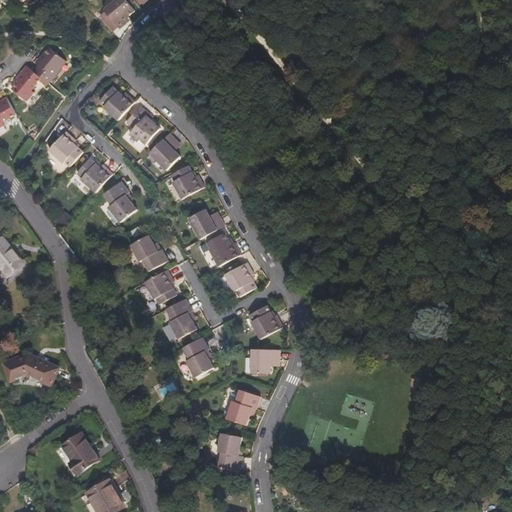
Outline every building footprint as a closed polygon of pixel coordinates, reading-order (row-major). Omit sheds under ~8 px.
[(124,21),(128,17),(135,12),(126,0),(118,0),(105,11),(120,30),(126,25),(124,21)] [(40,67),(34,73),(41,79),(48,84),(49,85),(66,62),(49,48),(39,60),(43,63),(40,67)] [(34,73),(27,67),(18,77),(21,80),(19,82),(12,90),(27,102),(33,94),(31,92),(39,81),(46,87),(48,84),(41,79),(34,73)] [(186,95),(197,83),(184,72),(173,84),(186,95)] [(118,122),(135,103),(125,94),(123,97),(113,88),(100,103),(105,108),(104,109),(118,122)] [(15,115),(6,99),(0,102),(0,127),(3,126),(1,123),(15,115)] [(147,120),(150,116),(142,109),(127,126),(135,132),(131,138),(139,145),(141,143),(147,147),(161,131),(152,122),(151,123),(147,120)] [(70,169),(83,154),(73,146),(76,143),(65,134),(49,153),(64,166),(65,165),(70,169)] [(171,135),(151,154),(168,171),(182,157),(176,152),(172,148),(178,142),(171,135)] [(182,146),(178,142),(172,148),(176,152),(182,146)] [(97,194),(113,175),(104,167),(101,169),(91,160),(78,175),(84,180),(82,181),(97,194)] [(192,165),(175,174),(178,181),(177,182),(186,199),(208,187),(201,175),(198,177),(192,165)] [(123,196),(125,193),(126,192),(116,184),(101,200),(111,209),(108,211),(122,224),(136,208),(129,202),(123,196)] [(131,199),(125,193),(123,196),(129,202),(131,199)] [(189,220),(201,241),(225,227),(220,219),(213,223),(210,218),(206,210),(189,220)] [(217,214),(210,218),(213,223),(220,219),(217,214)] [(221,267),(242,255),(236,244),(233,246),(227,234),(210,243),(214,250),(212,251),(221,267)] [(0,265),(5,272),(20,260),(4,239),(0,242),(0,265)] [(159,252),(159,253),(155,255),(151,248),(147,239),(129,249),(137,266),(141,264),(147,275),(166,264),(159,252)] [(24,264),(20,260),(5,272),(9,277),(24,264)] [(240,298),(257,288),(251,277),(255,276),(248,264),(226,276),(236,293),(237,292),(240,298)] [(167,272),(145,284),(154,301),(156,301),(159,307),(176,297),(170,286),(173,284),(167,272)] [(193,312),(187,300),(168,310),(174,322),(170,324),(179,340),(197,330),(193,321),(189,314),(192,313),(193,312)] [(262,339),(284,328),(278,316),(275,318),(269,306),(251,315),(254,321),(253,322),(262,339)] [(213,349),(207,337),(187,347),(194,359),(191,361),(200,377),(217,367),(213,359),(209,351),(212,350),(213,349)] [(281,361),(281,351),(253,350),(252,373),(272,374),(272,367),(272,361),(281,361)] [(52,385),(60,368),(29,354),(5,365),(13,382),(29,375),(52,385)] [(253,409),(257,410),(258,410),(262,398),(242,391),(237,403),(233,402),(227,419),(247,426),(251,416),(253,409)] [(77,475),(100,461),(96,455),(94,456),(81,435),(63,447),(75,465),(72,467),(77,475)] [(239,456),(241,449),(243,439),(222,435),(219,453),(223,453),(220,467),(241,471),(244,457),(243,457),(239,456)] [(97,511),(117,511),(126,507),(111,480),(88,494),(97,511)]
